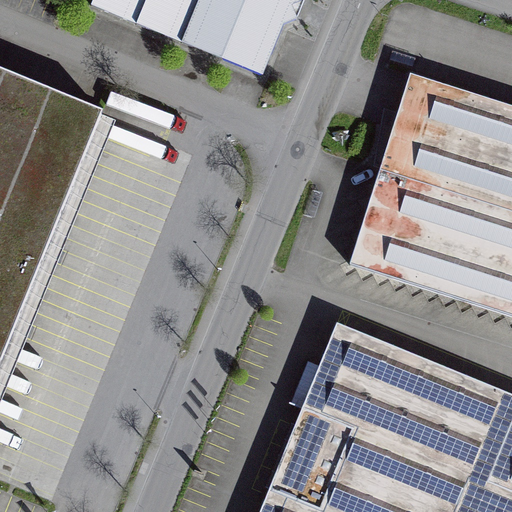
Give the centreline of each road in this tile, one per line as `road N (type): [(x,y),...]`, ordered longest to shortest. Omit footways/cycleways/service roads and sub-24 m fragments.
road 1 (residential): [(144,511),(362,0)]
road 2 (unknown): [(202,99),(198,136),(217,162),(86,511)]
road 3 (unknown): [(257,246),(511,341)]
